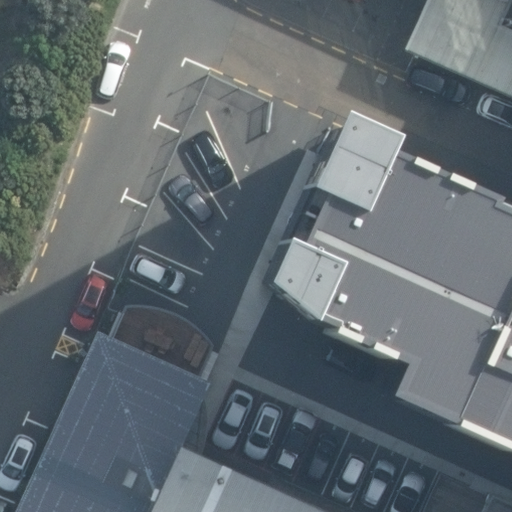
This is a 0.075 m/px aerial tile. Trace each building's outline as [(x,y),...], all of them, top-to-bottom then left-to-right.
[(511,5),(499,0),(423,0),(401,52),(511,101),(511,5)] [(511,218),(451,191),(458,176),(267,95),(192,254),(240,302),(328,343),(316,371),(511,456),(511,218)] [(14,511),(146,511),(176,451),(209,383),(94,332),(14,511)] [(310,511),(176,451),(146,511),(310,511)] [(511,511),(511,508),(483,496),(475,511),(511,511)]
